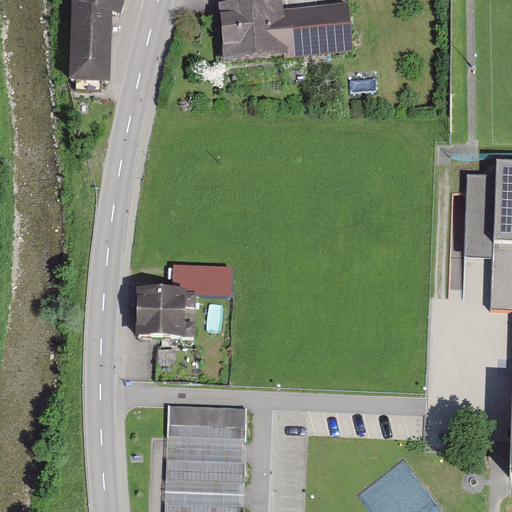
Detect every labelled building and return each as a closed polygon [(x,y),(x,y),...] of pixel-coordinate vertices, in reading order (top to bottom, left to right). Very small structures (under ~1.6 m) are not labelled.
[(72,0),(71,5),(106,15),(115,17),(119,0),(72,0)] [(223,63),(280,57),(276,17),(275,11),(275,4),(253,7),(223,9),(218,10),(219,16),(223,63)] [(71,5),(68,82),(104,84),(106,15),(71,5)] [(345,10),(326,12),(276,17),(280,57),(349,51),(345,10)] [(469,177),(465,258),(494,259),(491,312),(511,313),(511,165),(498,165),(498,178),(469,177)] [(230,271),(175,268),(175,281),(174,294),(229,297),(230,271)] [(135,339),(187,340),(190,340),(191,328),(178,328),(179,310),(191,310),(191,298),(137,296),(135,339)] [(247,411),(170,409),(169,438),(246,441),(247,411)] [(245,466),(168,463),(167,482),(244,485),(245,466)]
